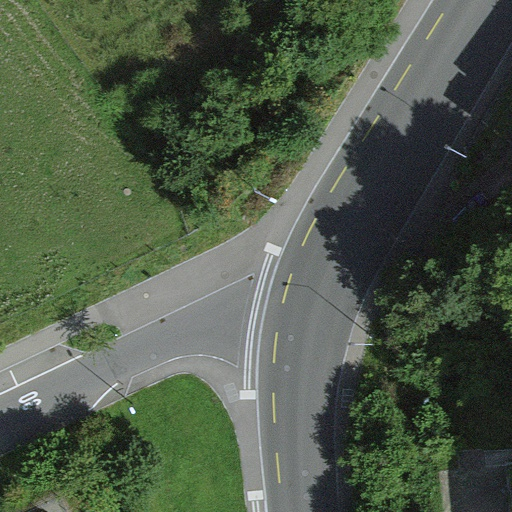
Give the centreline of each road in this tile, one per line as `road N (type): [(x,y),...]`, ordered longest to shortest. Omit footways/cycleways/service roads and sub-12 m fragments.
road 1 (tertiary): [(491,0),(331,252),(307,332)]
road 2 (residential): [(307,332),(203,324),(0,421)]
road 3 (tertiary): [(307,332),(298,415),(305,511)]
